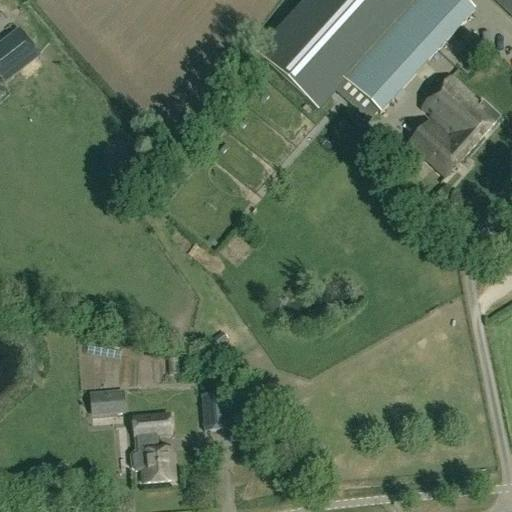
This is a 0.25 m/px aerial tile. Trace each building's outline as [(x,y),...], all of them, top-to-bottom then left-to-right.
[(474,13),(459,0),(306,0),(255,55),(318,112),(345,83),(380,115),(474,13)] [(511,0),(493,0),(511,17),(511,0)] [(0,14),(0,60),(25,40),(2,13),(0,14)] [(479,106),(450,80),(422,111),(451,137),(447,142),(427,124),(408,145),(445,179),(499,119),(482,103),(479,106)] [(201,398),(204,434),(228,432),(225,396),(201,398)] [(169,417),(141,419),(131,420),(134,454),(131,455),(128,459),(130,471),(133,474),(142,474),(143,485),(174,483),(172,451),(158,452),(156,438),(171,436),(169,417)]
